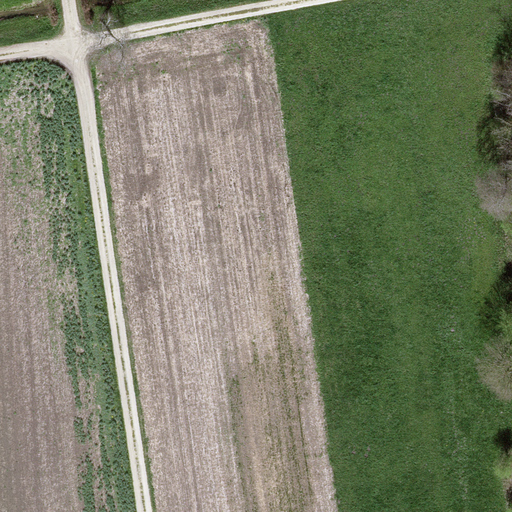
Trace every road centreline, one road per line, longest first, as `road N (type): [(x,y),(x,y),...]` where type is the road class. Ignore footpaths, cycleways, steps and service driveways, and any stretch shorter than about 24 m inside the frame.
road 1 (track): [(143,511),(69,0)]
road 2 (track): [(307,0),(0,56)]
